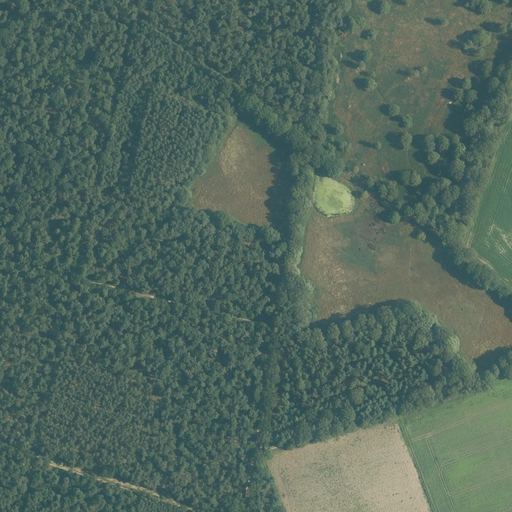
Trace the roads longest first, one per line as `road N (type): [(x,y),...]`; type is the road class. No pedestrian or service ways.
road 1 (track): [(255,452),(511,368)]
road 2 (unknown): [(22,445),(239,511)]
road 3 (track): [(30,455),(201,511)]
